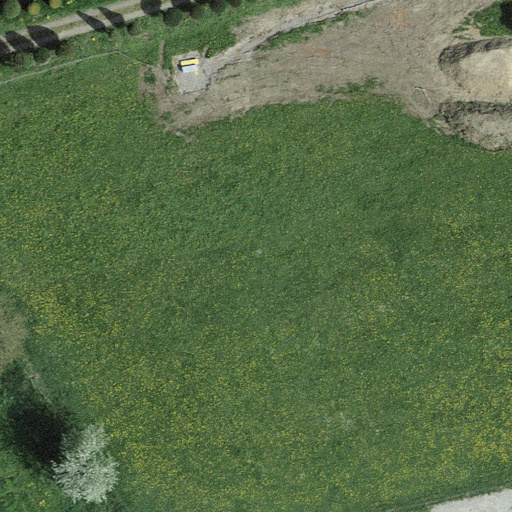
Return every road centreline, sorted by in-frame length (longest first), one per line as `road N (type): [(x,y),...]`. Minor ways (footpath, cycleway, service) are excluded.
road 1 (track): [(253,100),(329,363),(155,407)]
road 2 (track): [(45,165),(253,100),(315,11),(355,0)]
